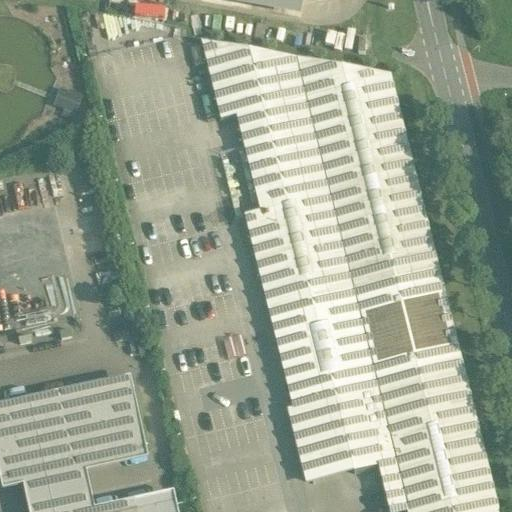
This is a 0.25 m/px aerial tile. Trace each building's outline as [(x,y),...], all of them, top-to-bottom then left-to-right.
[(389,78),(201,45),(220,123),(236,119),(260,214),(244,218),(268,316),(438,274),(389,78)] [(67,96),(61,110),(64,111),(62,117),(72,121),(74,115),(75,116),(81,102),(80,101),(67,96)] [(438,274),(268,316),(292,412),(289,416),(462,371),(438,274)] [(462,371),(289,416),(308,490),(378,472),(481,445),(462,371)] [(132,391),(0,419),(0,483),(145,452),(132,391)] [(417,511),(493,493),(481,445),(378,472),(387,511),(417,511)] [(145,452),(0,483),(0,486),(2,494),(22,490),(27,511),(136,511),(135,504),(98,511),(93,511),(86,476),(148,462),(145,452)] [(497,511),(493,493),(417,511),(497,511)] [(176,511),(173,496),(135,504),(136,511),(176,511)]
